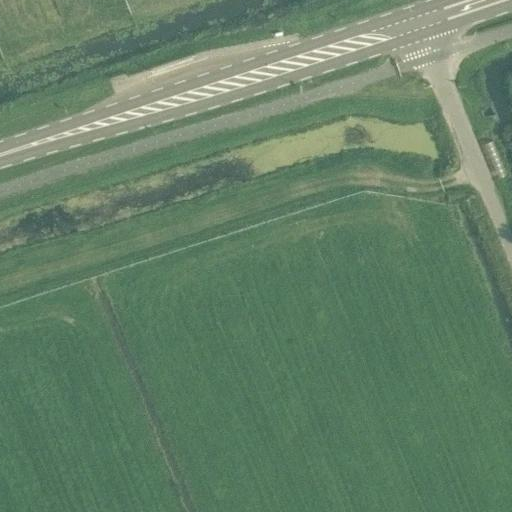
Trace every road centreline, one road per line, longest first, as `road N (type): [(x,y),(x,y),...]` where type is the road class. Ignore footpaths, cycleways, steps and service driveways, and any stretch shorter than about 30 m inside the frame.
road 1 (unclassified): [(0,195),(433,56)]
road 2 (primary): [(0,159),(421,20)]
road 3 (unclassified): [(511,256),(433,56)]
